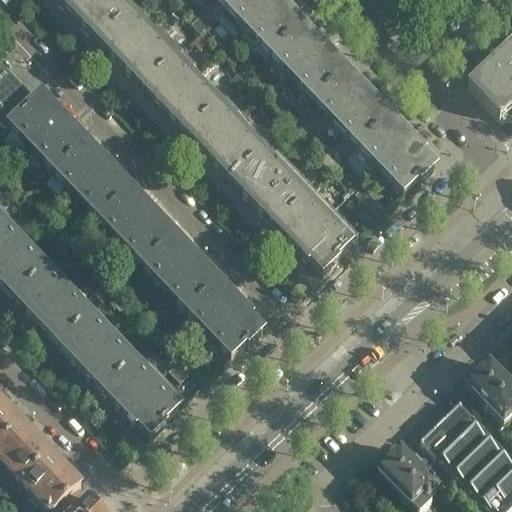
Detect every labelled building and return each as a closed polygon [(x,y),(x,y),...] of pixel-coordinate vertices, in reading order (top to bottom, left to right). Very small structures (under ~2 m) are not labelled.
[(129,19),(117,6),(115,8),(107,0),(55,0),(66,12),(64,14),(87,37),(88,35),(99,47),(129,19)] [(241,0),(214,0),(216,1),(214,3),(225,15),(241,0)] [(299,33),(288,22),(290,20),(270,0),(241,0),(225,15),(237,27),(239,26),(260,47),(258,49),(269,61),(299,33)] [(173,65),(161,52),(159,54),(139,33),(141,31),(129,19),(99,47),(110,58),(108,60),(131,83),(132,82),(143,93),(173,65)] [(343,80),(332,68),(334,67),(312,43),(310,45),(299,33),(269,61),(281,74),(283,72),(304,93),(302,95),(314,108),(343,80)] [(499,126),(511,113),(511,49),(467,93),(499,126)] [(217,111),(205,99),(203,101),(183,79),(185,77),(173,65),(143,93),(154,105),(153,106),(162,116),(175,130),(177,128),(187,140),(217,111)] [(32,110),(18,96),(0,77),(0,138),(2,140),(9,133),(8,132),(32,110)] [(387,126),(377,114),(378,113),(356,89),(354,91),(343,80),(314,108),(325,120),(328,118),(348,140),(346,142),(358,154),(387,126)] [(83,151),(72,140),(74,138),(51,114),(50,116),(40,106),(42,104),(40,102),(32,110),(8,132),(9,133),(21,145),(23,143),(43,165),(41,167),(53,179),(83,151)] [(261,158),(249,145),(247,147),(234,134),(243,125),(236,118),(238,116),(226,103),(187,140),(198,151),(197,153),(219,176),(221,175),(231,186),(261,158)] [(511,113),(499,126),(501,129),(511,118),(511,113)] [(434,174),(421,161),(422,159),(400,136),(398,137),(387,126),(358,154),(370,167),(372,165),(379,172),(392,186),(390,188),(403,201),(418,186),(420,188),(422,186),(420,185),(430,175),(432,176),(434,174)] [(127,197),(116,186),(118,184),(95,161),(94,163),(83,151),(53,179),(65,192),(67,190),(87,211),(85,213),(97,226),(127,197)] [(305,204),(294,192),(292,194),(271,172),(273,170),(261,158),(231,186),(242,197),(241,199),(263,223),(265,221),(276,232),(305,204)] [(364,191),(355,199),(377,220),(385,211),(364,191)] [(171,244),(160,232),(162,231),(140,207),(138,209),(127,197),(97,226),(109,238),(111,236),(132,258),(130,260),(141,272),(171,244)] [(350,251),(338,238),(336,240),(315,218),(317,216),(305,204),(276,232),(291,248),(289,250),(307,269),(309,267),(322,281),(324,279),(321,276),(332,267),(334,269),(336,268),(335,266),(350,251)] [(34,213),(27,205),(21,210),(29,218),(34,213)] [(45,275),(33,263),(31,265),(10,243),(12,242),(1,229),(0,229),(0,291),(2,294),(4,292),(15,304),(45,275)] [(215,290),(204,279),(206,277),(184,254),(182,255),(171,244),(141,272),(153,284),(155,283),(176,304),(174,306),(186,318),(215,290)] [(89,322),(77,309),(75,311),(55,290),(57,288),(45,275),(15,304),(26,315),(24,317),(47,340),(48,339),(59,350),(89,322)] [(262,339),(248,325),(250,323),(228,300),(226,302),(215,290),(186,318),(197,331),(199,329),(220,350),(218,352),(230,365),(246,350),(247,352),(249,350),(248,349),(258,339),(260,340),(262,339)] [(133,368),(121,356),(119,358),(99,336),(101,334),(89,322),(59,350),(70,362),(68,363),(91,387),(92,385),(103,396),(133,368)] [(178,415),(165,402),(163,404),(143,383),(145,381),(133,368),(103,396),(114,408),(113,410),(135,433),(136,431),(150,445),(152,444),(150,442),(160,432),(162,434),(164,432),(162,430),(178,415)] [(511,393),(504,386),(489,370),(472,386),(467,384),(464,388),(465,393),(483,410),(485,412),(487,414),(491,418),(503,406),(511,414),(511,413),(511,393)] [(0,452),(22,431),(17,426),(17,423),(11,417),(8,417),(0,408),(0,452)] [(511,466),(462,415),(458,412),(419,449),(480,511),(502,511),(511,502),(511,466)] [(51,462),(37,447),(35,446),(35,443),(29,437),(27,436),(22,431),(0,452),(0,469),(21,491),(51,462)] [(417,490),(425,482),(400,456),(395,454),(392,458),(393,463),(377,479),(376,480),(406,510),(422,495),(417,490)] [(80,493),(75,487),(75,484),(69,478),(66,478),(51,462),(21,491),(40,511),(59,511),(77,496),(80,493)] [(91,511),(89,510),(89,509),(88,508),(87,507),(77,496),(59,511),(91,511)]
